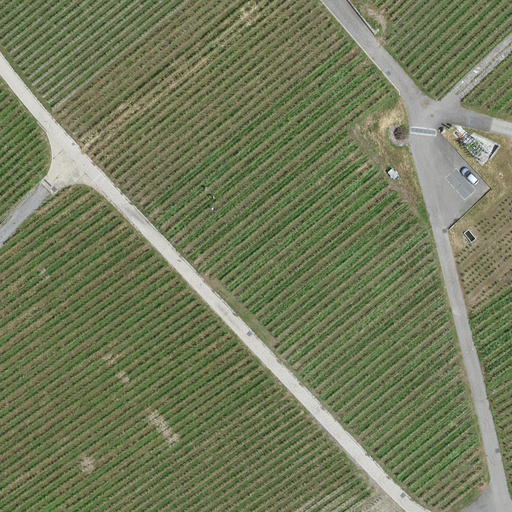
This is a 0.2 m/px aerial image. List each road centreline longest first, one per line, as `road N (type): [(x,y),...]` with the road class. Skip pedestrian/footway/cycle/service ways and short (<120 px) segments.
road 1 (track): [(413,511),(78,159),(0,63)]
road 2 (unclassified): [(334,0),(418,114),(506,511)]
